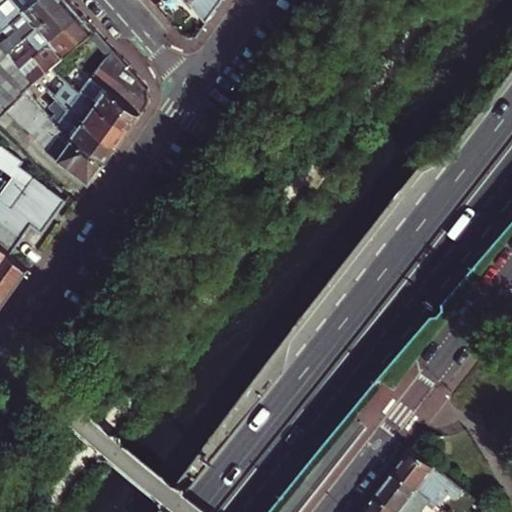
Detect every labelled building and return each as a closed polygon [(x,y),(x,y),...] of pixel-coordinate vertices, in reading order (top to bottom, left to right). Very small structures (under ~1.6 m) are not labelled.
[(0,33),(5,30),(12,23),(38,0),(8,0),(0,7),(0,33)] [(10,52),(26,39),(70,0),(38,0),(12,23),(19,31),(11,37),(3,44),(10,52)] [(24,67),(39,53),(84,14),(71,0),(70,0),(26,39),(32,46),(25,52),(27,55),(19,62),(24,67)] [(193,0),(210,18),(222,0),(193,0)] [(56,66),(67,56),(97,29),(84,14),(39,53),(24,67),(28,72),(37,82),(42,78),(53,68),(56,66)] [(5,30),(11,37),(19,31),(12,23),(5,30)] [(37,82),(28,72),(24,67),(19,62),(10,52),(3,44),(0,40),(0,122),(11,110),(49,148),(50,150),(60,160),(93,183),(108,162),(74,137),(60,123),(38,101),(28,91),(37,82)] [(149,88),(114,48),(93,77),(143,113),(150,104),(149,88)] [(132,129),(143,113),(93,77),(82,94),(132,129)] [(38,101),(51,89),(42,78),(37,82),(28,91),(38,101)] [(119,146),(132,129),(82,94),(70,110),(119,146)] [(108,162),(119,146),(70,110),(60,123),(74,137),(108,162)] [(33,223),(45,231),(68,199),(20,166),(13,176),(0,194),(0,197),(3,200),(0,204),(0,241),(12,253),(33,223)] [(0,311),(30,269),(12,253),(0,241),(0,311)] [(458,499),(465,490),(413,448),(396,469),(433,498),(442,487),(458,499)] [(438,511),(443,506),(433,498),(396,469),(378,493),(400,511),(438,511)] [(363,511),(400,511),(378,493),(363,511)]
